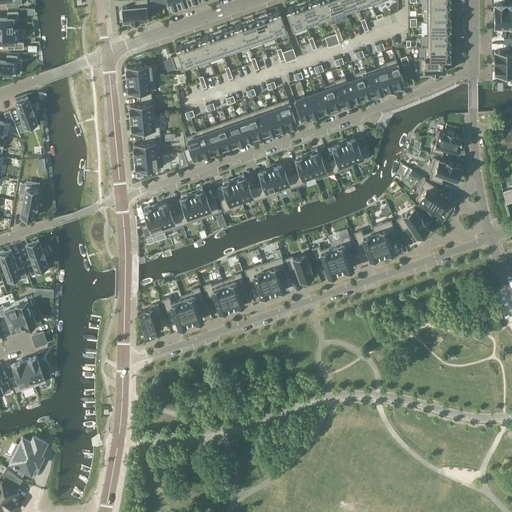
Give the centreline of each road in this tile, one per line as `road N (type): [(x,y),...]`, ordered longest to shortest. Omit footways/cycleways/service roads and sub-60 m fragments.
road 1 (residential): [(490,239),(124,365)]
road 2 (residential): [(121,193),(472,69)]
road 3 (unclassified): [(121,193),(124,365)]
road 4 (residential): [(472,69),(490,239)]
road 5 (residential): [(106,53),(255,0)]
road 6 (unclassified): [(124,365),(106,511)]
road 7 (residential): [(121,193),(106,53)]
road 8 (residential): [(121,193),(0,240)]
